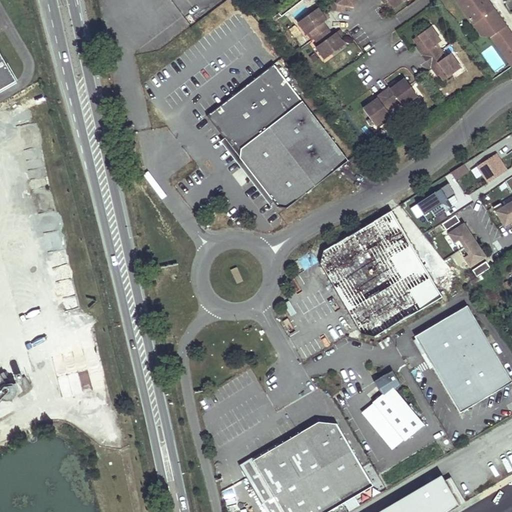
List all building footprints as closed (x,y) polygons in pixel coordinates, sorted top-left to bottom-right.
[(339,0),(339,2),(335,1),(331,1),(329,9),(345,11),(347,4),(355,5),(355,0),(339,0)] [(488,0),(456,0),(473,22),(482,34),(492,36),(511,63),(511,32),(507,26),(494,7),(488,0)] [(323,13),(319,7),(299,21),(308,34),(311,32),(320,44),(317,46),(326,59),(345,45),(340,37),(337,32),(334,34),(325,22),(328,20),(323,13)] [(326,11),(323,13),(328,20),(331,18),(326,11)] [(442,41),(431,27),(414,40),(419,46),(422,50),(420,52),(436,72),(438,71),(441,75),(445,81),(462,68),(451,54),(446,57),(437,45),(442,41)] [(0,91),(17,81),(0,51),(0,91)] [(350,159),(274,63),(208,115),(278,208),(288,207),(350,159)] [(404,106),(418,96),(406,79),(400,83),(396,86),(395,84),(374,99),(375,101),(370,104),(364,108),(376,125),(391,115),(388,110),(400,101),(404,106)] [(511,135),(502,142),(508,152),(511,149),(511,135)] [(496,154),(475,168),(487,185),(507,170),(496,154)] [(449,173),(454,181),(468,173),(463,165),(449,173)] [(409,209),(416,221),(429,213),(435,223),(453,212),(453,213),(468,204),(457,185),(450,189),(448,185),(409,209)] [(499,188),(489,194),(494,203),(504,198),(499,188)] [(511,202),(505,207),(502,202),(495,207),(507,227),(511,223),(511,202)] [(360,328),(362,333),(374,335),(444,295),(393,209),(324,249),(321,262),(360,328)] [(448,230),(462,221),(457,215),(444,224),(448,230)] [(487,257),(465,224),(450,234),(472,267),(487,257)] [(492,267),(488,261),(475,270),(479,276),(492,267)] [(243,281),(237,268),(231,271),(237,284),(243,281)] [(511,380),(469,307),(417,338),(418,340),(435,369),(461,412),(511,382),(511,380)] [(435,369),(418,340),(415,342),(432,370),(435,369)] [(17,381),(23,391),(31,386),(25,376),(17,381)] [(424,425),(392,386),(373,402),(404,441),(424,425)] [(340,423),(322,421),(257,459),(259,463),(263,470),(250,478),(270,511),(330,511),(377,485),(340,423)] [(511,444),(502,449),(511,469),(511,444)] [(257,459),(244,467),(250,478),(263,470),(259,463),(257,459)] [(448,511),(458,506),(440,475),(377,511),(448,511)] [(230,510),(242,507),(238,494),(226,498),(230,510)]
